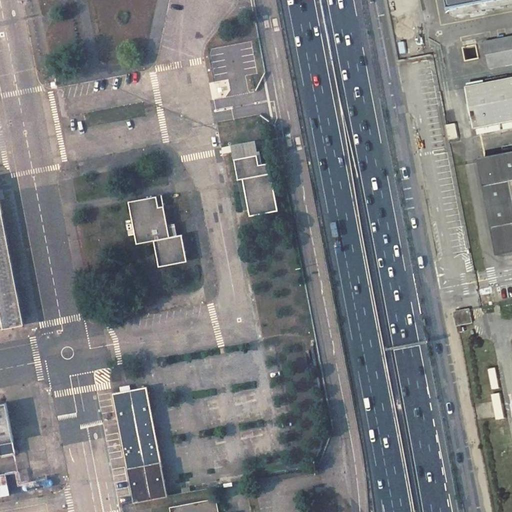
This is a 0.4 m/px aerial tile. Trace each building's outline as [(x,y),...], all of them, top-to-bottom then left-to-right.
[(511,67),(511,40),(483,46),(487,72),(511,67)] [(474,132),(511,124),(511,83),(466,92),(474,132)] [(239,164),(261,161),(258,146),(236,150),(239,164)] [(511,157),(481,164),(499,259),(511,256),(511,157)] [(249,183),(255,220),(283,215),(274,166),(263,169),(261,161),(239,164),(243,185),(249,183)] [(0,330),(27,324),(0,187),(0,330)] [(159,199),(130,205),(140,246),(156,243),(162,269),(190,264),(184,238),(173,240),(168,209),(161,210),(159,199)] [(459,328),(478,324),(474,309),(457,312),(459,328)] [(118,396),(131,465),(161,459),(149,390),(118,396)] [(0,456),(21,452),(11,403),(0,404),(0,456)] [(138,504),(168,499),(161,459),(131,465),(138,504)] [(9,477),(0,478),(0,497),(13,496),(9,477)] [(218,499),(170,508),(171,511),(220,511),(221,511),(218,499)]
